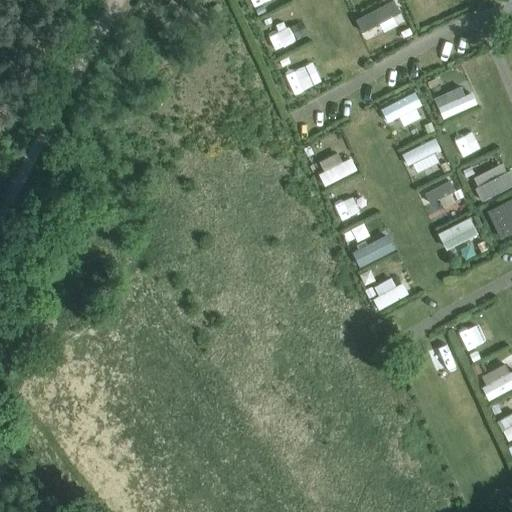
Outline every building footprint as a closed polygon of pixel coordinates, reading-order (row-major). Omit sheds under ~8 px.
[(192,13),(172,0),(166,9),(186,22),(192,13)] [(391,1),(351,16),(357,31),(397,15),(391,1)] [(269,45),(286,39),(280,24),(263,30),(269,45)] [(432,96),(441,118),(476,105),(471,91),(462,95),(458,86),(432,96)] [(417,92),(376,106),(382,123),(398,117),(401,126),(426,118),(417,92)] [(471,125),(452,134),(462,155),(481,146),(471,125)] [(436,137),(401,151),(409,173),(445,160),(436,137)] [(313,163),(324,185),(355,171),(349,156),(339,161),(335,153),(313,163)] [(479,200),(511,187),(511,182),(505,163),(470,176),(479,200)] [(453,178),(420,192),(429,214),(462,200),(453,178)] [(331,207),(340,224),(359,214),(350,197),(331,207)] [(498,238),(511,231),(511,197),(485,211),(498,238)] [(468,216),(433,233),(442,251),(477,234),(468,216)] [(350,246),(369,236),(361,222),(342,232),(350,246)] [(385,232),(349,250),(357,267),(393,249),(385,232)] [(401,282),(393,285),(390,277),(365,288),(374,310),(407,296),(401,282)] [(444,341),(433,346),(443,366),(454,361),(444,341)] [(511,369),(507,373),(502,363),(476,377),(489,401),(511,387),(511,369)] [(511,437),(511,413),(496,420),(505,441),(511,437)]
